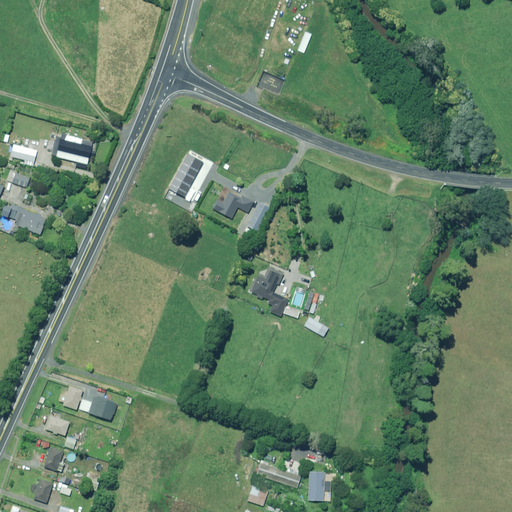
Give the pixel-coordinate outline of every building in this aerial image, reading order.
[(286,81),(264,71),(257,87),(279,97),(286,81)] [(92,150),(94,143),(84,140),(82,144),(65,140),(66,138),(57,136),(55,141),(50,140),(48,150),(51,151),(50,155),(78,162),(77,167),(87,169),(90,155),(95,157),(96,151),(92,150)] [(36,146),(29,144),(28,149),(14,145),(11,157),(19,159),(18,163),(33,166),(37,151),(35,150),(36,146)] [(30,178),(10,171),(7,181),(27,188),(30,178)] [(242,199),(230,193),(224,203),(218,200),(213,209),(232,219),(238,207),(248,213),(254,202),(244,196),(242,199)] [(271,209),(261,203),(248,226),(258,232),(271,209)] [(47,219),(13,205),(12,208),(5,205),(2,215),(17,221),(13,231),(18,233),(20,227),(41,235),(47,219)] [(250,292),(257,295),(256,297),(262,299),(263,297),(270,300),(276,284),(257,276),(250,292)] [(271,305),(276,308),(275,312),(282,314),(287,301),(283,300),(274,296),(271,305)] [(300,313),(286,308),(284,314),(298,319),(300,313)] [(329,328),(310,318),(305,326),(324,337),(329,328)] [(83,391),(69,387),(64,406),(77,410),(83,391)] [(117,404),(95,396),(92,403),(83,400),(80,410),(111,421),(117,404)] [(70,423),(51,416),(46,429),(65,436),(70,423)] [(77,441),(68,438),(65,447),(75,450),(77,441)] [(41,461),(46,463),(44,467),(57,471),(63,452),(50,448),(48,455),(44,453),(41,461)] [(262,461),(261,463),(257,475),(297,488),(301,476),(267,465),(268,463),(262,461)] [(325,472),(310,472),(308,501),(323,501),(325,472)] [(98,475),(89,473),(86,488),(95,490),(98,475)] [(53,484),(40,479),(34,499),(46,503),(53,484)] [(263,488),(253,486),(250,495),(260,498),(263,488)]
